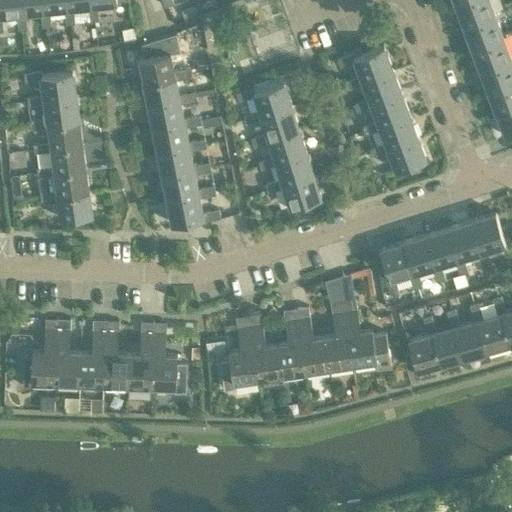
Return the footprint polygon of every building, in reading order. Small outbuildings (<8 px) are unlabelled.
[(2,14),(17,13),(21,12),(19,0),(0,0),(0,31),(4,31),(2,14)] [(19,0),(21,12),(17,13),(19,29),(17,30),(17,33),(16,33),(18,46),(22,46),(20,29),(28,28),(26,12),(41,10),(45,9),(44,0),(19,0)] [(44,0),(45,9),(41,10),(43,27),(51,26),(49,9),(65,7),(69,7),(68,0),(44,0)] [(68,0),(69,7),(65,7),(67,24),(76,23),(74,6),(89,5),(93,4),(92,0),(68,0)] [(92,0),(93,4),(89,5),(91,22),(99,21),(98,3),(117,1),(117,0),(92,0)] [(163,0),(166,7),(167,7),(170,16),(177,13),(174,4),(172,0),(163,0)] [(458,0),(455,1),(464,23),(495,12),(490,0),(458,0)] [(464,23),(472,46),(503,34),(495,12),(464,23)] [(472,46),(481,68),(511,57),(503,34),(472,46)] [(357,62),(362,76),(363,80),(393,69),(385,46),(355,57),(354,53),(338,59),(341,67),(357,62)] [(140,59),(144,83),(176,77),(177,80),(193,77),(192,69),(175,72),(171,52),(140,59)] [(481,68),(489,91),(511,82),(511,57),(481,68)] [(365,84),(370,98),(372,103),(402,92),(393,69),(363,80),(362,76),(346,82),(349,89),(365,84)] [(42,80),(44,95),(45,99),(77,95),(74,71),(41,75),(41,72),(24,74),(25,82),(42,80)] [(144,83),(149,107),(181,100),(181,105),(198,101),(196,95),(215,91),(214,87),(179,93),(177,80),(176,77),(144,83)] [(256,96),(260,111),(262,116),(292,106),(285,82),(255,92),(254,87),(237,92),(240,101),(256,96)] [(511,82),(489,91),(497,113),(511,107),(511,82)] [(374,107),(379,121),(381,125),(410,114),(402,92),(372,103),(370,98),(354,104),(358,113),(374,107)] [(45,104),(47,119),(48,123),(80,119),(77,95),(45,99),(44,95),(28,97),(29,106),(45,104)] [(149,107),(154,130),(185,124),(186,128),(202,125),(200,117),(184,120),(181,105),(181,100),(149,107)] [(263,119),(267,133),(269,138),(300,129),(292,106),(262,116),(260,111),(244,116),(247,124),(263,119)] [(511,134),(511,107),(497,113),(506,137),(511,134)] [(382,129),(387,143),(389,148),(419,137),(410,114),(381,125),(379,121),(363,127),(366,135),(382,129)] [(48,128),(50,143),(51,147),(83,143),(80,119),(48,123),(47,119),(31,122),(32,130),(48,128)] [(154,130),(159,154),(190,147),(190,151),(207,148),(205,140),(189,143),(186,128),(185,124),(154,130)] [(270,141),(275,156),(276,161),(307,151),(300,129),(269,138),(267,133),(251,138),(254,146),(270,141)] [(427,160),(419,137),(389,148),(387,143),(371,149),(375,157),(391,151),(398,171),(427,160)] [(52,152),(54,167),(54,171),(87,166),(83,143),(51,147),(50,143),(34,145),(35,154),(52,152)] [(159,154),(163,177),(194,171),(195,175),(212,172),(210,164),(194,167),(190,151),(190,147),(159,154)] [(277,164),(282,179),(284,184),(314,174),(307,151),(276,161),(275,156),(258,161),(261,169),(277,164)] [(55,175),(57,191),(58,195),(90,190),(87,166),(54,171),(54,167),(38,169),(39,178),(55,175)] [(163,177),(168,201),(199,195),(200,199),(216,195),(215,187),(198,190),(195,175),(194,171),(163,177)] [(321,198),(314,174),(284,184),(282,179),(266,184),(269,193),(285,188),(291,207),(294,217),(313,212),(309,201),(321,198)] [(93,215),(90,190),(58,195),(57,191),(41,193),(42,201),(58,199),(61,219),(93,215)] [(203,222),(204,222),(221,219),(220,211),(203,214),(200,199),(199,195),(168,201),(173,225),(203,219),(203,222)] [(482,251),(479,252),(484,268),(492,265),(487,249),(506,243),(496,213),(473,220),(482,251)] [(460,258),(455,259),(460,275),(468,272),(463,257),(479,252),(482,251),(473,220),(450,227),(460,258)] [(437,265),(432,267),(437,282),(445,280),(440,264),(455,259),(460,258),(450,227),(427,235),(437,265)] [(414,273),(409,274),(414,289),(422,287),(417,271),(432,267),(437,265),(427,235),(404,242),(414,273)] [(395,279),(409,274),(414,273),(404,242),(381,249),(390,279),(387,280),(392,296),(399,294),(395,279)] [(479,320),(488,350),(511,344),(502,313),(507,312),(502,296),(494,298),(499,314),(484,318),(479,320)] [(357,300),(344,302),(354,365),(379,361),(380,369),(387,368),(393,367),(388,332),(382,332),(375,334),(374,328),(362,330),(357,300)] [(336,334),(324,336),(330,368),(354,365),(344,302),(331,304),(336,334)] [(456,326),(465,357),(488,350),(479,320),(484,318),(479,302),(471,305),(475,321),(460,325),(456,326)] [(309,307),(296,309),(306,372),(330,368),(324,336),(313,337),(309,307)] [(288,341),(277,343),(283,375),(306,372),(296,309),(283,311),(288,341)] [(433,333),(442,363),(465,357),(456,326),(460,325),(455,309),(447,312),(452,328),(438,332),(433,333)] [(502,313),(511,344),(511,343),(511,310),(507,312),(502,313)] [(261,315),(248,317),(258,379),(259,386),(284,382),(283,375),(277,343),(265,345),(261,315)] [(418,370),(442,363),(433,333),(438,332),(433,316),(425,318),(429,334),(409,340),(418,370)] [(231,358),(223,359),(227,386),(235,385),(235,382),(258,379),(248,317),(236,318),(240,348),(230,350),(231,358)] [(33,349),(33,357),(23,356),(22,385),(32,385),(32,382),(56,382),(58,319),(45,319),(44,350),(33,349)] [(58,319),(56,382),(80,383),(81,351),(70,351),(71,320),(58,319)] [(81,351),(80,383),(104,384),(106,321),(93,321),(92,351),(81,351)] [(106,321),(104,384),(128,385),(129,353),(118,352),(119,321),(106,321)] [(129,353),(128,385),(152,385),(154,323),(142,322),(140,353),(129,353)] [(154,323),(152,385),(176,386),(176,392),(187,392),(188,363),(178,363),(178,354),(166,354),(167,323),(154,323)]
